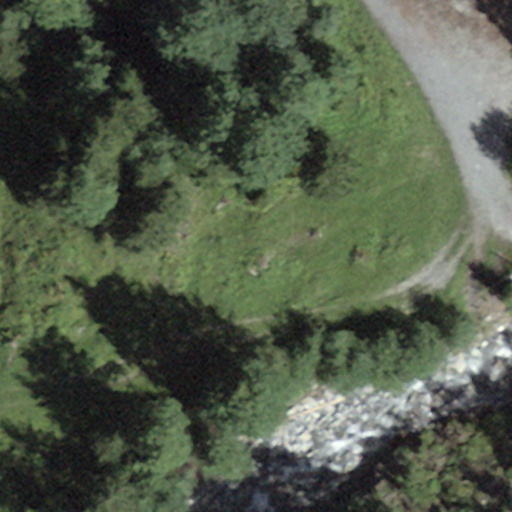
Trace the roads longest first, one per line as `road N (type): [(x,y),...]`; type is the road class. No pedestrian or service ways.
road 1 (track): [(498,197),(433,277),(331,319),(52,388)]
road 2 (track): [(383,0),(511,216)]
